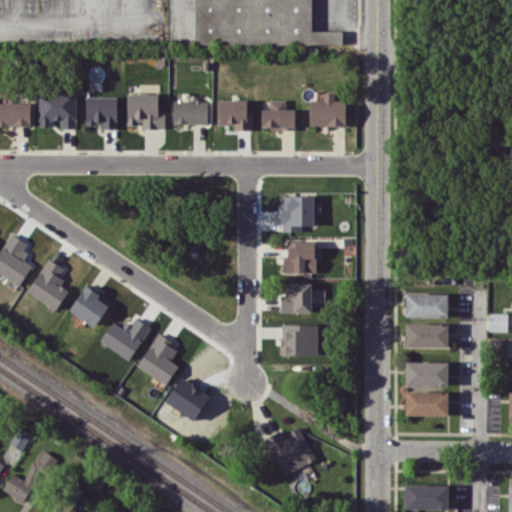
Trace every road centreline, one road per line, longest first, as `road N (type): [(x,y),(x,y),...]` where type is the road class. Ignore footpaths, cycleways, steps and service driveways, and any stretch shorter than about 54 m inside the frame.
road 1 (tertiary): [(375,0),(376,511)]
road 2 (residential): [(376,164),(0,161)]
road 3 (residential): [(0,183),(246,349)]
road 4 (residential): [(246,380),(246,163)]
road 5 (residential): [(376,450),(511,450)]
